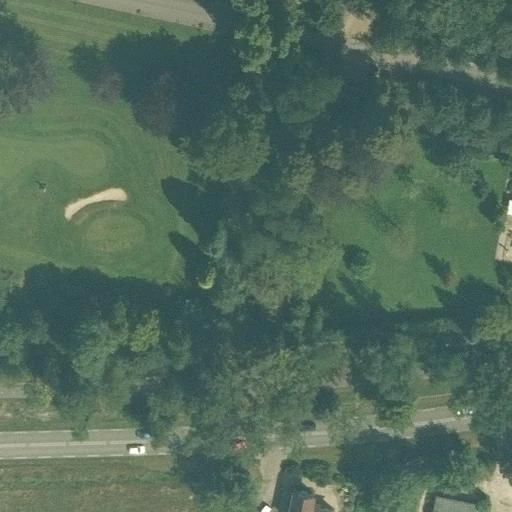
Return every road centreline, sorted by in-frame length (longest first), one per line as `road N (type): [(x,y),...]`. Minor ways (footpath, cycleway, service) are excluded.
road 1 (secondary): [(0,444),(282,435),(511,413)]
road 2 (unclassified): [(511,76),(141,0)]
